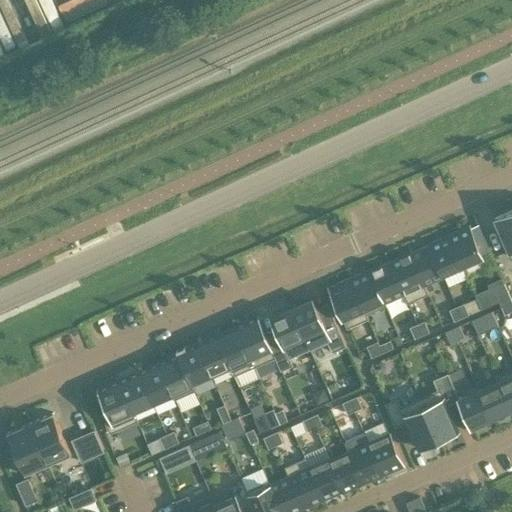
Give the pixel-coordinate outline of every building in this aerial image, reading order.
[(511,254),(511,211),(494,219),(509,256),(511,254)] [(483,257),(468,225),(448,234),(463,266),(483,257)] [(463,266),(448,234),(428,242),(429,244),(443,276),(444,276),(443,275),(463,266)] [(443,276),(429,244),(409,252),(423,285),(443,276)] [(408,303),(427,294),(423,285),(409,252),(389,261),(404,294),(408,303)] [(389,261),(369,270),(384,303),(404,294),(389,261)] [(369,270),(369,268),(349,277),(367,319),(368,319),(366,314),(385,306),(384,303),(369,270)] [(347,328),(367,319),(349,277),(328,286),(347,328)] [(481,309),(499,301),(501,307),(511,301),(504,283),(475,296),(481,309)] [(323,325),(312,298),(291,307),(309,349),(327,341),(332,351),(346,345),(335,320),(323,325)] [(511,310),(511,301),(501,307),(504,314),(511,310)] [(456,306),(461,317),(468,314),(464,303),(456,306)] [(454,321),(461,317),(456,306),(449,310),(454,321)] [(289,358),(309,349),(291,307),(271,316),(282,343),(272,348),(282,369),(292,365),(289,358)] [(478,333),(499,324),(492,310),(472,319),(478,333)] [(275,358),(257,316),(236,325),(254,367),(275,358)] [(417,324),(422,335),(429,332),(424,321),(417,324)] [(422,335),(417,324),(410,327),(415,338),(422,335)] [(254,367),(236,325),(216,333),(230,367),(234,376),(254,367)] [(457,339),(464,336),(459,325),(452,328),(457,339)] [(458,343),(457,339),(452,328),(445,331),(451,346),(458,343)] [(230,367),(216,333),(197,342),(211,375),(230,367)] [(390,340),(379,345),(382,352),(393,347),(390,340)] [(382,352),(377,341),(367,346),(371,357),(382,352)] [(176,350),(178,353),(191,384),(211,375),(197,342),(185,347),(185,346),(176,350)] [(191,384),(178,353),(157,362),(172,395),(174,400),(194,391),(191,384)] [(172,395),(157,362),(138,371),(153,404),(172,395)] [(511,413),(511,412),(511,368),(495,376),(497,380),(511,413)] [(153,404),(138,371),(120,379),(134,412),(153,404)] [(446,372),(436,377),(440,388),(420,397),(438,439),(459,430),(447,402),(458,398),(446,372)] [(138,421),(134,412),(120,379),(98,388),(112,419),(105,422),(110,433),(138,421)] [(492,422),(511,413),(497,380),(478,389),(492,422)] [(315,406),(327,401),(322,389),(310,394),(315,406)] [(472,430),(492,422),(478,389),(458,398),(472,430)] [(354,410),(362,407),(357,396),(350,399),(354,410)] [(400,406),(397,398),(385,404),(395,426),(406,422),(418,448),(438,439),(420,397),(400,406)] [(347,413),(354,410),(350,399),(342,402),(347,413)] [(231,423),(224,408),(217,411),(223,427),(227,425),(231,423)] [(282,409),(275,412),(280,423),(287,420),(282,409)] [(265,411),(254,416),(261,432),(272,427),(265,411)] [(71,454),(53,413),(30,423),(48,464),(71,454)] [(315,428),(322,425),(317,414),(310,417),(315,428)] [(308,431),(315,428),(310,417),(303,420),(308,431)] [(238,420),(231,423),(227,425),(223,427),(221,428),(228,444),(245,436),(238,420)] [(211,428),(207,421),(193,427),(196,434),(211,428)] [(48,464),(30,423),(7,433),(25,474),(48,464)] [(81,462),(104,452),(94,429),(82,435),(80,432),(71,436),(72,439),(71,439),(81,462)] [(179,442),(174,431),(167,434),(171,445),(179,442)] [(275,445),(283,442),(278,431),(271,434),(275,445)] [(245,436),(251,446),(258,444),(253,432),(245,436)] [(363,483),(383,474),(368,441),(364,432),(344,440),(348,450),(363,483)] [(403,465),(389,432),(368,441),(383,474),(403,465)] [(220,433),(191,447),(198,463),(227,449),(220,433)] [(164,448),(171,445),(167,434),(160,437),(164,448)] [(268,448),(275,445),(271,434),(263,437),(268,448)] [(189,444),(159,458),(166,473),(196,460),(189,444)] [(134,459),(129,447),(117,452),(122,464),(134,459)] [(363,483),(348,450),(328,459),(342,492),(363,483)] [(303,508),(323,499),(309,468),(304,457),(285,466),(289,476),(303,508)] [(342,491),(328,459),(309,468),(323,499),(342,491)] [(293,511),(303,508),(289,476),(270,485),(282,511),(293,511)] [(38,500),(28,478),(16,483),(26,505),(38,500)] [(282,511),(270,485),(268,480),(247,490),(253,504),(254,504),(257,511),(282,511)] [(253,504),(247,490),(243,482),(231,487),(234,494),(214,503),(218,511),(243,511),(242,509),(253,504)] [(74,509),(96,499),(91,487),(69,497),(74,509)] [(218,511),(214,503),(210,493),(190,502),(187,496),(176,501),(181,511),(218,511)] [(426,511),(420,496),(406,502),(409,511),(426,511)]
